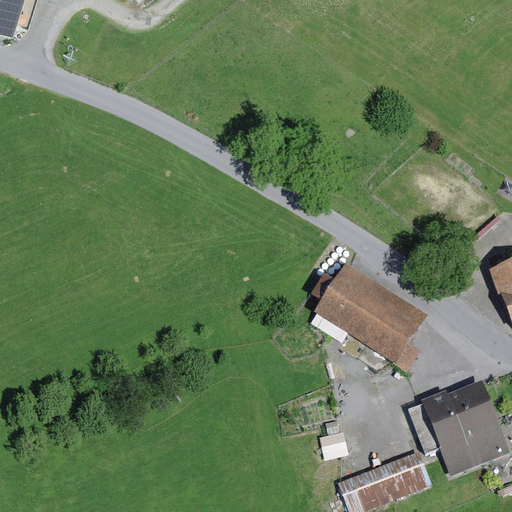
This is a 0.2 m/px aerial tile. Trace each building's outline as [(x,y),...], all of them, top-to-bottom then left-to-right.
[(0,0),(0,39),(12,43),(23,0),(0,0)] [(511,265),(489,274),(511,336),(511,265)] [(408,341),(325,289),(288,348),(311,363),(373,402),(408,341)] [(459,409),(396,435),(420,511),(425,511),(489,484),(459,409)] [(352,426),(326,430),(329,451),(355,447),(352,426)] [(384,511),(378,499),(350,511),(384,511)]
